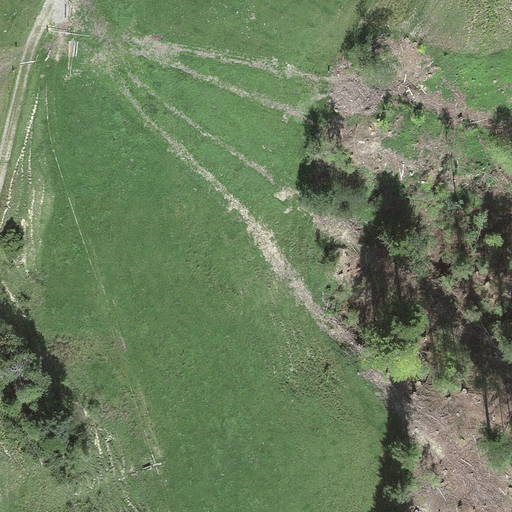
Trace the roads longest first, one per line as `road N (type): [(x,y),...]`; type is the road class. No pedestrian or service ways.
road 1 (track): [(169,511),(61,136),(60,0)]
road 2 (track): [(0,161),(54,0)]
